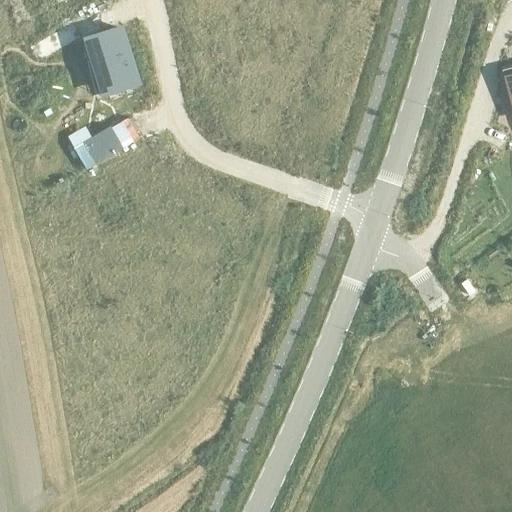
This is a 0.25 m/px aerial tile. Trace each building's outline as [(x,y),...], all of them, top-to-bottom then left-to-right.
[(122,30),(88,41),(95,66),(101,64),(108,85),(136,76),(122,30)] [(490,182),(474,181),(472,215),(488,216),(490,182)] [(109,212),(53,244),(66,267),(121,235),(109,212)] [(246,216),(233,251),(248,257),(257,233),(274,239),(252,297),(267,303),(293,234),(246,216)] [(110,421),(85,425),(95,488),(121,484),(110,421)]
